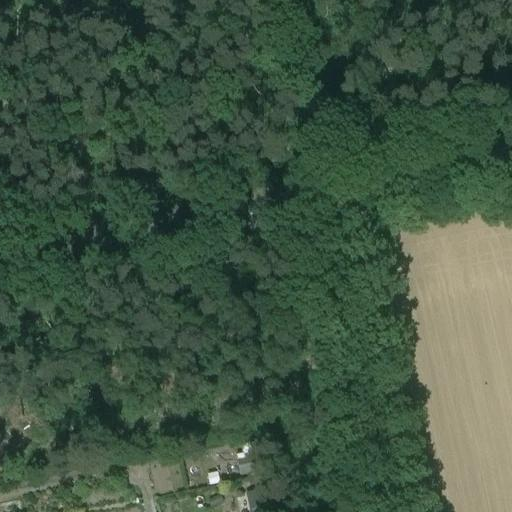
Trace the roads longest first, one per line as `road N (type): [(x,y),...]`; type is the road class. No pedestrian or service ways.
road 1 (tertiary): [(329,193),(0,258)]
road 2 (residential): [(398,511),(329,193)]
road 3 (tertiary): [(511,156),(329,193)]
